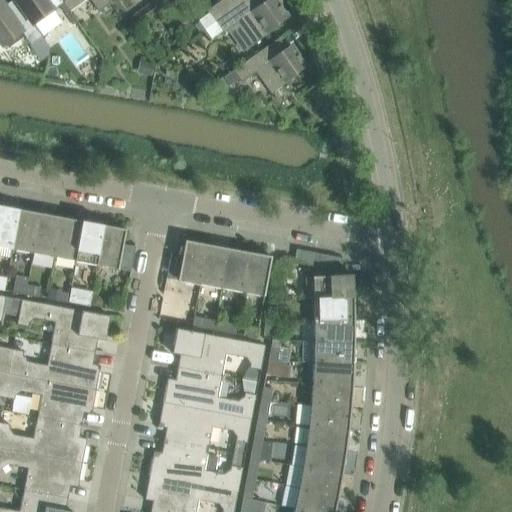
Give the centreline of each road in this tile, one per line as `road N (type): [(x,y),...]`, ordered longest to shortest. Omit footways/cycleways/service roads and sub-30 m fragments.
road 1 (residential): [(102,511),(162,201)]
road 2 (residential): [(378,511),(397,347),(399,245)]
road 3 (residential): [(399,245),(374,122),(336,0)]
road 4 (residential): [(399,245),(162,201)]
road 5 (residential): [(162,201),(0,170)]
